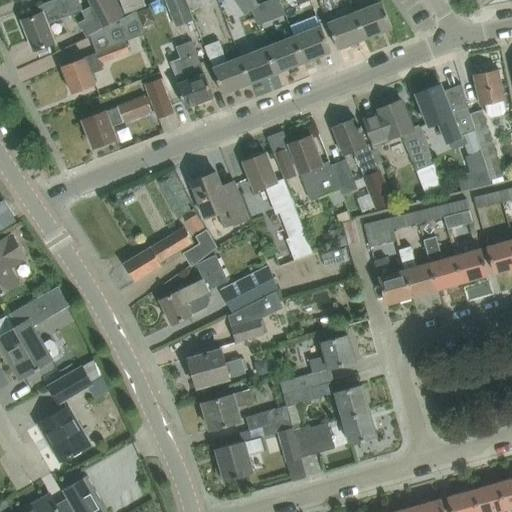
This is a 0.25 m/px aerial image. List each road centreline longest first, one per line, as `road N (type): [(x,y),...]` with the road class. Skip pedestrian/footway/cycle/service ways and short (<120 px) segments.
road 1 (residential): [(33,203),(457,37)]
road 2 (tertiary): [(192,511),(104,312),(33,203)]
road 3 (residential): [(424,459),(403,342),(511,305)]
road 4 (residential): [(246,511),(424,459)]
